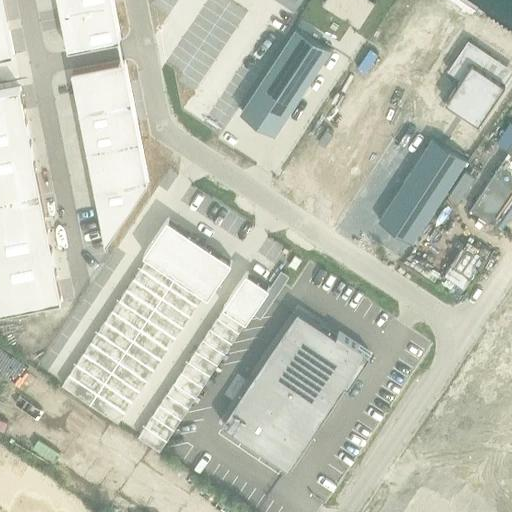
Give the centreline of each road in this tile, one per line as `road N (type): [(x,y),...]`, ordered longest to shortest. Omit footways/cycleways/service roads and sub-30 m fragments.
road 1 (residential): [(463,332),(173,137),(157,114),(142,43)]
road 2 (residential): [(87,288),(42,64)]
road 3 (residential): [(345,511),(463,332)]
